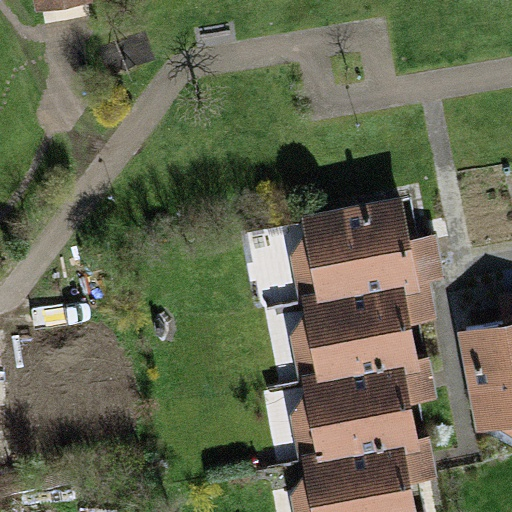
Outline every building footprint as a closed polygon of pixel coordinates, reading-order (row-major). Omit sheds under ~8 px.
[(87,0),(35,0),(37,9),(88,2),(87,0)] [(392,201),(290,218),(305,308),(397,292),(407,291),(392,201)] [(410,370),(397,292),(305,308),(290,311),(303,389),(399,372),(410,370)] [(511,320),(456,326),(466,431),(511,426),(511,320)] [(411,443),(399,372),(303,389),(289,391),(301,462),(392,447),(411,443)] [(403,511),(392,447),(301,462),(288,464),(295,511),(403,511)]
